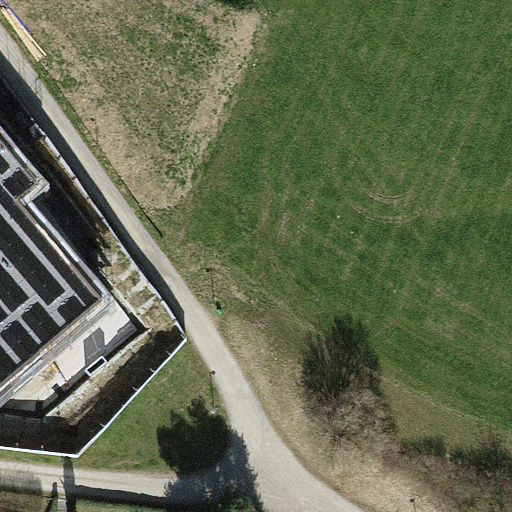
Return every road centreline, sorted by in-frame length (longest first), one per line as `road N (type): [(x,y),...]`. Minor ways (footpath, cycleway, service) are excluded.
road 1 (track): [(290,496),(206,332),(0,48)]
road 2 (track): [(0,472),(290,496),(325,511)]
